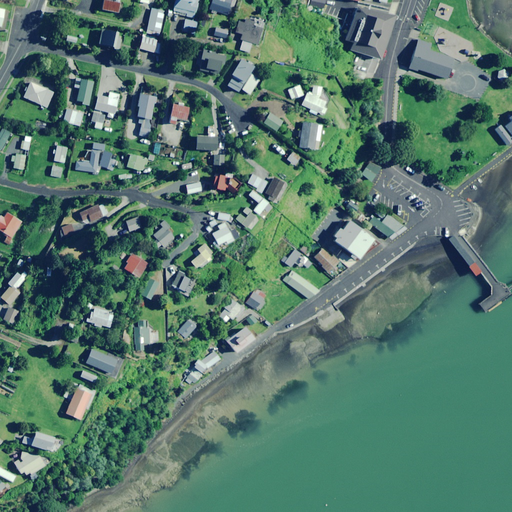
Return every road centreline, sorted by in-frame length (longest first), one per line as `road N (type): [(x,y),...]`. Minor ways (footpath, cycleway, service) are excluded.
road 1 (tertiary): [(438,211),(436,194),(386,156),(389,70),(410,0)]
road 2 (residential): [(21,40),(198,83),(240,118)]
road 3 (residential): [(0,180),(142,196),(198,219)]
road 4 (residential): [(279,327),(438,211)]
